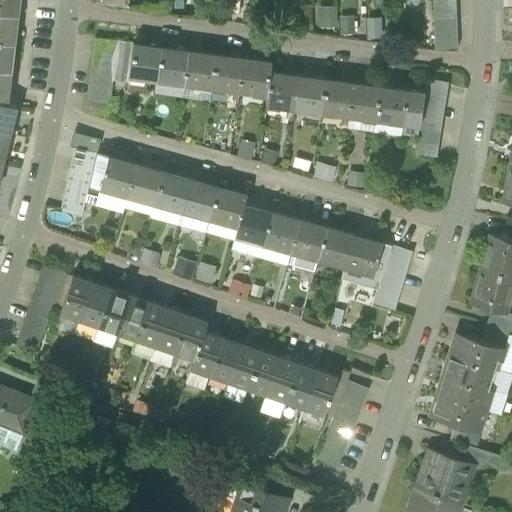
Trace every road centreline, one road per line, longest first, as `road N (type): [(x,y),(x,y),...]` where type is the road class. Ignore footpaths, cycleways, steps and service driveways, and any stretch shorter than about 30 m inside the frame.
road 1 (residential): [(59,3),(490,65)]
road 2 (residential): [(47,112),(455,226)]
road 3 (residential): [(414,365),(18,230)]
road 4 (residential): [(490,65),(455,226)]
road 5 (residential): [(414,365),(362,511)]
road 6 (residential): [(455,226),(414,365)]
road 7 (residential): [(18,230),(47,112)]
